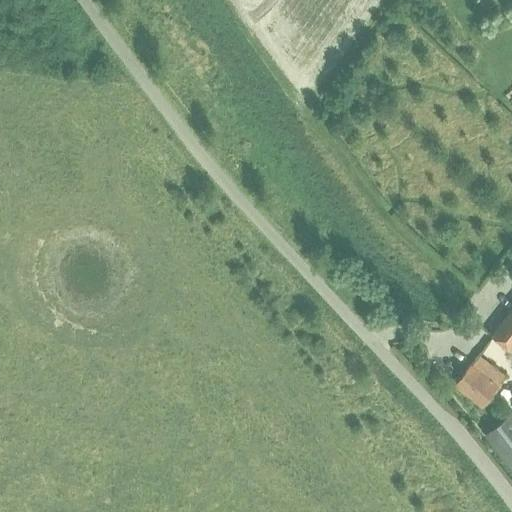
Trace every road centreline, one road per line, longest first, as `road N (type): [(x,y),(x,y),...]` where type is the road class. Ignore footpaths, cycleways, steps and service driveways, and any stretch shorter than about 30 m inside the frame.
road 1 (unclassified): [(511,505),(188,139),(84,0)]
road 2 (track): [(300,107),(384,224),(484,307)]
